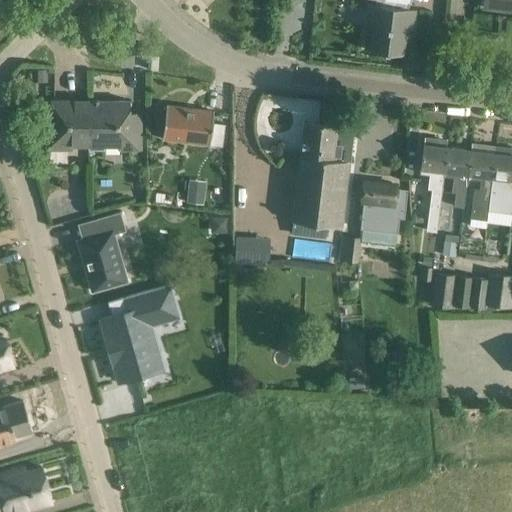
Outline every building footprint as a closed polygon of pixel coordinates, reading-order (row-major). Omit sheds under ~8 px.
[(511,0),(484,0),(483,7),(511,10),(511,0)] [(368,4),(365,25),(372,26),(369,51),(403,55),(405,34),(412,35),(415,10),(368,4)] [(43,112),(43,150),(63,150),(71,150),(71,145),(87,145),(87,150),(88,150),(88,101),(49,101),(49,112),(43,112)] [(88,150),(104,150),(104,145),(120,145),(120,150),(140,150),(140,136),(141,136),(141,133),(141,113),(129,113),(129,101),(88,101),(88,150)] [(167,106),(163,139),(209,145),(213,111),(167,106)] [(297,182),(292,222),(293,222),(326,226),(341,227),(346,182),(349,162),(350,148),(352,134),(344,133),(336,132),(337,126),(304,122),(302,142),(297,182)] [(431,191),(427,218),(425,231),(436,232),(437,219),(443,172),(446,147),(437,146),(438,140),(424,138),(423,144),(422,144),(418,174),(430,175),(428,190),(431,191)] [(470,150),(467,180),(483,182),(482,190),(474,189),(470,219),(487,221),(488,212),(491,188),(494,153),(486,152),(487,146),(471,144),(470,150)] [(453,207),(463,208),(467,180),(470,150),(446,147),(443,172),(454,174),(451,193),(455,193),(453,207)] [(511,215),(511,211),(511,154),(510,155),(510,149),(495,147),(494,153),(491,188),(488,212),(511,215)] [(189,179),(188,201),(204,202),(206,180),(189,179)] [(363,202),(360,229),(362,229),(397,233),(399,218),(403,218),(405,206),(406,192),(396,190),(397,185),(362,181),(360,201),(360,202),(363,202)] [(81,203),(74,205),(76,213),(83,212),(81,203)] [(81,240),(77,241),(92,292),(126,282),(113,235),(126,231),(120,212),(96,219),(101,234),(81,240)] [(237,263),(269,264),(270,236),(238,235),(237,263)] [(342,236),(339,261),(357,263),(360,239),(342,236)] [(483,254),(482,261),(496,263),(497,256),(483,254)] [(423,257),(422,265),(431,266),(432,258),(423,257)] [(431,268),(421,267),(419,280),(429,281),(431,268)] [(511,309),(511,306),(511,275),(489,273),(487,281),(485,305),(511,309)] [(431,305),(451,308),(451,306),(455,277),(435,275),(431,305)] [(484,309),(485,305),(487,281),(455,277),(451,306),(484,309)] [(111,316),(100,319),(117,380),(161,367),(156,347),(153,348),(144,318),(159,315),(160,321),(175,317),(166,286),(107,303),(111,316)] [(0,370),(13,367),(6,340),(0,341),(0,370)] [(32,431),(23,401),(0,407),(0,446),(3,446),(2,444),(16,440),(14,436),(32,431)] [(367,407),(354,410),(361,435),(367,433),(373,431),(367,407)] [(408,416),(382,423),(393,462),(406,459),(418,455),(408,416)] [(329,441),(318,444),(323,464),(329,483),(352,477),(344,451),(357,448),(350,423),(338,427),(341,438),(329,441)] [(292,440),(279,443),(286,468),(298,464),(302,477),(306,490),(317,486),(329,483),(323,464),(318,444),(295,451),(292,440)] [(260,460),(237,467),(242,486),(248,506),(259,503),(271,499),(264,474),(276,470),(269,446),(257,450),(260,460)] [(182,458),(176,460),(182,485),(195,481),(188,457),(182,458)] [(211,462),(198,466),(205,490),(218,487),(224,511),(225,511),(236,509),(248,506),(242,486),(237,467),(225,470),(214,473),(211,462)] [(0,511),(14,511),(28,508),(51,502),(42,467),(25,471),(24,467),(0,473),(0,511)] [(173,485),(148,492),(153,511),(181,511),(179,504),(173,485)]
